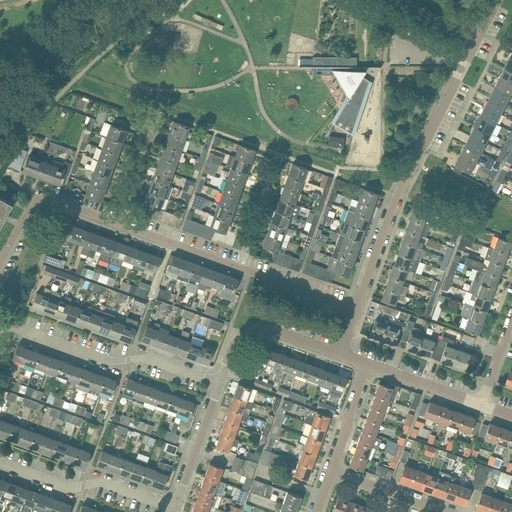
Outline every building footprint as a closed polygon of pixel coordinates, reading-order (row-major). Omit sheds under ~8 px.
[(318,42),(314,47),(322,52),(325,47),(318,42)] [(356,67),(356,58),(313,57),(313,75),(320,75),(320,74),(331,74),(331,71),(354,71),(354,67),(356,67)] [(511,70),(505,67),(500,77),(511,83),(511,70)] [(331,71),(331,74),(331,75),(337,75),(349,96),(336,118),(354,128),(368,85),(363,82),(361,85),(358,83),(364,71),(354,71),(331,71)] [(511,83),(500,77),(495,87),(511,95),(511,93),(511,83)] [(495,87),(490,97),(506,105),(511,95),(495,87)] [(490,97),(485,106),(501,114),(506,105),(490,97)] [(485,106),(480,116),(496,124),(501,114),(485,106)] [(88,123),(86,130),(90,131),(94,119),(90,118),(90,117),(87,116),(85,122),(88,123)] [(480,116),(475,126),(491,134),(496,124),(480,116)] [(184,140),(185,136),(188,127),(172,121),(171,124),(172,124),(169,133),(169,134),(184,140)] [(102,135),(106,137),(121,142),(125,133),(126,134),(127,131),(111,125),(107,124),(102,135)] [(475,126),(470,136),(486,144),(491,134),(475,126)] [(86,130),(81,143),(85,144),(90,131),(86,130)] [(168,136),(165,145),(165,146),(180,152),(184,140),(169,134),(169,133),(168,133),(167,136),(168,136)] [(208,134),(203,147),(207,148),(212,135),(208,134)] [(33,140),(34,138),(29,136),(25,146),(30,148),(33,140)] [(328,145),(328,146),(333,146),(343,148),(344,138),(329,136),(328,145)] [(470,136),(465,145),(481,153),(486,144),(470,136)] [(106,137),(102,150),(117,155),(117,154),(120,145),(122,145),(123,143),(121,142),(106,137)] [(256,151),(236,144),(234,150),(236,150),(233,157),(250,163),(250,162),(253,153),(255,154),(256,151)] [(164,148),(161,157),(160,158),(175,163),(180,152),(165,146),(165,145),(164,145),(163,147),(164,148)] [(465,145),(460,155),(476,163),(481,153),(465,145)] [(504,145),(501,151),(506,154),(509,148),(504,145)] [(203,147),(199,159),(203,160),(207,148),(203,147)] [(102,150),(98,161),(113,167),(113,165),(116,156),(118,157),(119,154),(117,154),(117,155),(102,150)] [(476,163),(460,155),(455,165),(471,173),(476,163)] [(160,159),(157,168),(156,169),(171,175),(175,163),(160,158),(161,157),(160,156),(159,159),(160,159)] [(230,168),(229,170),(245,175),(246,174),(249,165),(250,165),(251,163),(250,162),(250,163),(233,157),(229,156),(225,167),(230,168)] [(25,173),(34,176),(35,176),(40,162),(28,158),(22,173),(25,174),(25,173)] [(14,159),(9,167),(20,170),(23,163),(14,159)] [(199,159),(195,170),(199,172),(203,160),(199,159)] [(37,177),(46,180),(47,180),(54,161),(52,160),(51,166),(40,162),(35,176),(34,176),(34,177),(36,178),(37,177)] [(47,180),(46,180),(45,181),(48,182),(49,181),(58,184),(61,176),(66,178),(71,164),(65,162),(64,164),(54,161),(47,180)] [(98,161),(93,173),(108,178),(109,177),(112,168),(113,169),(114,166),(113,165),(113,167),(98,161)] [(484,167),(491,170),(494,164),(487,161),(484,167)] [(292,164),(288,176),(302,182),(307,169),(292,164)] [(504,165),(500,175),(505,178),(509,168),(504,165)] [(157,168),(155,168),(154,171),(156,171),(153,180),(152,181),(167,187),(171,175),(156,169),(157,168)] [(229,170),(225,181),(241,187),(242,185),(245,177),(246,177),(247,174),(246,174),(245,175),(229,170)] [(496,173),(491,170),(484,184),(489,186),(496,173)] [(203,172),(198,184),(202,186),(207,173),(203,172)] [(93,173),(89,185),(104,190),(105,189),(108,180),(109,180),(110,178),(109,177),(108,178),(93,173)] [(323,189),(328,191),(332,178),(328,177),(324,175),(319,187),(323,189)] [(288,176),(284,188),(298,193),(302,182),(288,176)] [(335,179),(331,192),(335,193),(339,181),(335,179)] [(152,183),(148,192),(148,193),(163,198),(163,197),(168,199),(172,188),(167,187),(152,181),(153,180),(151,180),(150,182),(152,183)] [(225,181),(221,192),(237,198),(238,197),(241,188),(242,189),(243,186),(242,185),(241,187),(225,181)] [(198,184),(194,196),(198,198),(201,191),(204,192),(206,187),(202,186),(198,184)] [(104,190),(89,185),(85,196),(100,201),(104,191),(105,192),(106,189),(105,189),(104,190)] [(184,192),(191,195),(194,186),(190,185),(187,193),(184,192)] [(284,188),(279,200),(294,205),(298,193),(284,188)] [(323,189),(319,201),(323,202),(328,191),(323,189)] [(363,189),(358,202),(373,207),(377,194),(363,189)] [(144,204),(154,208),(159,209),(163,198),(148,193),(148,192),(147,191),(146,194),(147,194),(144,204)] [(191,195),(184,192),(182,197),(185,198),(184,201),(188,202),(191,195)] [(221,192),(217,204),(233,210),(233,209),(237,200),(238,200),(239,198),(238,197),(237,198),(221,192)] [(335,193),(331,192),(328,201),(332,202),(333,201),(334,201),(336,195),(334,195),(335,193)] [(0,197),(0,225),(3,220),(4,221),(6,217),(5,216),(12,204),(0,197)] [(279,200),(275,211),(290,216),(294,205),(279,200)] [(319,201),(315,213),(319,214),(323,202),(319,201)] [(347,210),(347,211),(368,218),(373,207),(358,202),(356,207),(350,205),(348,210),(347,210)] [(217,204),(213,216),(229,222),(229,221),(233,212),(234,212),(235,209),(233,209),(233,210),(217,204)] [(326,205),(322,216),(327,217),(327,216),(333,218),(335,213),(329,211),(330,207),(326,205)] [(414,209),(410,219),(429,226),(433,214),(414,207),(414,208),(414,209)] [(150,219),(156,221),(160,210),(159,209),(154,208),(150,219)] [(156,221),(162,223),(166,212),(160,210),(156,221)] [(290,216),(275,211),(271,223),(285,228),(290,216)] [(368,218),(347,211),(343,223),(364,230),(368,218)] [(162,223),(168,225),(172,214),(166,212),(162,223)] [(312,221),(311,224),(315,225),(319,214),(315,213),(314,214),(310,212),(307,219),(312,221)] [(168,225),(173,227),(177,216),(172,214),(168,225)] [(177,216),(173,227),(179,229),(183,218),(178,216),(177,216)] [(209,227),(215,229),(225,233),(228,223),(230,224),(231,221),(229,221),(229,222),(213,216),(209,227)] [(182,230),(188,232),(192,221),(190,220),(186,219),(182,230)] [(406,231),(419,236),(425,238),(429,226),(410,219),(406,231)] [(188,232),(194,234),(198,223),(192,221),(188,232)] [(61,245),(66,247),(73,226),(62,222),(57,236),(64,238),(61,245)] [(339,234),(360,241),(364,230),(343,223),(341,222),(338,233),(339,234)] [(451,234),(452,234),(457,236),(461,224),(455,222),(451,234)] [(194,234),(199,236),(203,225),(198,223),(194,234)] [(271,223),(267,235),(281,240),(284,233),(291,236),(292,231),(285,228),(271,223)] [(311,224),(307,236),(311,237),(315,225),(311,224)] [(199,236),(205,238),(209,227),(203,225),(199,236)] [(72,241),(80,244),(85,230),(73,226),(66,247),(70,248),(72,241)] [(465,226),(461,237),(473,242),(475,236),(471,234),(473,228),(465,226)] [(205,238),(211,240),(215,229),(209,227),(205,238)] [(80,253),(87,256),(95,234),(85,230),(80,244),(83,245),(80,253)] [(406,231),(402,243),(423,250),(421,249),(423,243),(417,241),(419,236),(406,231)] [(106,238),(95,234),(87,256),(93,258),(96,250),(101,252),(106,238)] [(339,234),(335,246),(356,253),(360,241),(339,234)] [(457,236),(452,234),(450,241),(446,241),(445,245),(453,248),(457,236)] [(274,250),(281,253),(284,254),(286,248),(279,246),(281,240),(267,235),(263,246),(274,250)] [(302,247),(307,249),(311,237),(307,236),(304,243),(301,242),(300,246),(302,247)] [(473,242),(461,237),(457,249),(463,251),(465,245),(471,248),(473,242)] [(488,247),(506,254),(510,243),(511,243),(511,242),(498,237),(493,249),(488,247)] [(98,259),(110,263),(117,242),(106,238),(101,252),(98,259)] [(314,238),(310,250),(314,252),(317,244),(326,248),(328,244),(318,240),(314,238)] [(123,260),(128,246),(117,242),(110,263),(120,267),(123,260)] [(402,243),(398,254),(419,262),(423,250),(402,243)] [(123,260),(134,264),(139,250),(128,246),(123,260)] [(356,253),(335,246),(331,258),(352,265),(356,253)] [(302,247),(298,259),(303,260),(307,249),(302,247)] [(488,247),(484,259),(489,261),(502,265),(506,254),(488,247)] [(134,264),(145,268),(150,254),(139,250),(134,264)] [(270,262),(276,264),(281,253),(274,250),(270,262)] [(306,262),(313,264),(314,264),(316,258),(314,253),(314,252),(310,250),(306,262)] [(276,264),(282,266),(286,255),(284,254),(281,253),(276,264)] [(46,254),(43,262),(54,265),(58,267),(61,260),(59,259),(56,258),(46,254)] [(150,254),(145,268),(156,272),(161,258),(150,254)] [(394,266),(413,273),(415,273),(419,262),(398,254),(394,266)] [(282,266),(288,268),(292,257),(286,255),(282,266)] [(165,274),(177,279),(184,260),(172,256),(168,265),(165,274)] [(288,268),(294,270),(298,259),(292,257),(288,268)] [(330,270),(334,272),(348,276),(352,265),(331,258),(329,257),(326,264),(328,265),(327,269),(330,270)] [(444,258),(439,269),(444,271),(448,259),(444,258)] [(477,269),(498,277),(502,265),(489,261),(487,267),(482,265),(482,264),(467,258),(464,264),(477,269)] [(294,270),(299,272),(303,260),(298,259),(294,270)] [(177,279),(188,283),(195,264),(184,260),(177,279)] [(452,261),(448,272),(453,274),(457,262),(452,261)] [(302,273),(309,275),(313,264),(306,262),(302,273)] [(75,273),(80,275),(83,268),(83,267),(84,264),(82,263),(80,267),(78,266),(75,273)] [(206,268),(195,264),(188,283),(199,287),(206,268)] [(309,275),(314,277),(318,266),(314,264),(313,264),(309,275)] [(43,273),(55,277),(57,270),(46,266),(43,273)] [(314,277),(320,279),(324,268),(318,266),(314,277)] [(394,266),(390,278),(402,282),(404,278),(411,281),(413,273),(394,266)] [(91,279),(94,271),(83,268),(80,275),(91,279)] [(207,284),(212,286),(217,272),(206,268),(199,287),(198,289),(204,291),(207,284)] [(320,279),(326,281),(330,270),(327,269),(324,268),(320,279)] [(432,279),(441,283),(441,282),(440,282),(442,276),(444,271),(439,269),(437,268),(435,274),(437,275),(435,280),(432,279)] [(477,269),(473,281),(494,288),(498,277),(477,269)] [(55,277),(66,281),(68,274),(57,270),(55,277)] [(326,281),(330,283),(334,272),(330,270),(326,281)] [(91,279),(102,283),(105,275),(94,271),(91,279)] [(212,286),(222,290),(223,290),(228,276),(217,272),(212,286)] [(448,272),(444,284),(449,286),(453,274),(448,272)] [(66,281),(77,285),(80,278),(68,274),(66,281)] [(105,275),(102,283),(113,287),(115,281),(111,279),(112,278),(105,275)] [(228,276),(223,290),(221,295),(231,299),(238,280),(228,276)] [(390,278),(386,289),(404,296),(407,288),(401,285),(402,282),(390,278)] [(441,283),(432,279),(428,289),(438,292),(441,283)] [(472,293),(472,294),(489,300),(494,288),(473,281),(469,292),(472,293)] [(124,291),(135,295),(138,287),(127,283),(124,291)] [(138,287),(135,295),(146,299),(149,291),(138,287)] [(169,301),(172,293),(172,291),(173,288),(170,287),(170,288),(167,289),(166,291),(159,289),(156,296),(169,301)] [(31,307),(43,311),(50,290),(45,288),(42,295),(36,293),(31,307)] [(404,296),(386,289),(382,300),(381,299),(381,300),(394,305),(396,299),(402,301),(404,296)] [(43,311),(54,315),(59,301),(58,301),(60,295),(56,294),(56,292),(55,291),(50,290),(43,311)] [(430,296),(427,304),(432,305),(436,294),(428,291),(426,295),(430,296)] [(131,305),(131,306),(134,298),(123,294),(120,301),(131,305)] [(465,304),(464,304),(485,312),(489,300),(472,294),(470,299),(471,300),(469,305),(465,304)] [(440,295),(436,307),(441,309),(445,297),(440,295)] [(191,309),(194,301),(195,297),(192,296),(190,300),(188,299),(185,307),(191,309)] [(54,315),(65,319),(70,305),(69,305),(71,298),(66,297),(64,303),(59,301),(54,315)] [(134,298),(131,306),(142,309),(145,302),(134,298)] [(153,307),(165,311),(168,304),(156,299),(153,307)] [(202,312),(213,316),(216,309),(215,309),(216,304),(214,303),(210,305),(210,307),(204,305),(202,312)] [(432,305),(427,304),(423,316),(428,317),(432,305)] [(460,315),(468,318),(481,323),(485,312),(464,304),(460,315)] [(65,319),(75,323),(80,309),(70,305),(65,319)] [(379,310),(390,315),(391,313),(392,309),(381,305),(379,310)] [(75,323),(86,327),(93,308),(87,306),(86,311),(80,309),(75,323)] [(441,309),(436,307),(431,319),(436,321),(441,309)] [(86,327),(97,331),(104,312),(93,308),(86,327)] [(182,317),(187,319),(190,312),(184,310),(182,317)] [(97,331),(108,335),(113,321),(114,316),(104,312),(97,331)] [(124,325),(119,339),(130,343),(138,321),(127,317),(124,325)] [(481,323),(468,318),(464,330),(478,335),(478,334),(477,334),(481,323)] [(212,320),(209,327),(219,331),(222,323),(212,320)] [(369,335),(381,340),(387,325),(375,320),(369,335)] [(405,348),(417,352),(422,337),(416,335),(418,329),(413,327),(414,322),(408,320),(406,327),(401,339),(407,341),(405,348)] [(108,335),(119,339),(124,325),(113,321),(108,335)] [(396,337),(401,339),(406,327),(388,321),(387,325),(381,340),(393,344),(396,337)] [(141,340),(153,344),(158,331),(160,324),(155,323),(153,329),(146,326),(141,340)] [(153,344),(164,348),(169,335),(158,331),(153,344)] [(175,353),(186,356),(191,343),(186,341),(189,333),(183,331),(180,339),(175,353)] [(461,340),(473,344),(475,338),(463,334),(461,340)] [(180,339),(169,335),(164,348),(175,353),(180,339)] [(431,350),(437,352),(442,336),(439,335),(438,339),(435,338),(434,341),(422,337),(417,352),(429,357),(431,350)] [(440,361),(453,365),(458,350),(451,348),(454,341),(442,336),(437,352),(443,354),(440,361)] [(186,356),(197,360),(202,347),(191,343),(186,356)] [(12,359),(23,363),(28,349),(17,345),(12,359)] [(202,347),(197,360),(207,364),(212,350),(202,347)] [(23,363),(34,367),(39,353),(28,349),(23,363)] [(271,372),(272,368),(278,353),(266,349),(259,368),(271,372)] [(458,350),(453,365),(464,369),(469,354),(458,350)] [(34,367),(45,371),(50,357),(39,353),(34,367)] [(283,370),(284,370),(289,358),(278,353),(272,368),(282,372),(283,370)] [(45,371),(56,375),(61,361),(50,357),(45,371)] [(284,370),(296,374),(301,362),(289,358),(284,370)] [(55,378),(66,383),(67,379),(72,365),(61,361),(56,375),(55,378)] [(296,374),(307,378),(312,366),(301,362),(296,374)] [(67,379),(78,383),(83,369),(72,365),(67,379)] [(307,378),(319,383),(323,370),(312,366),(307,378)] [(87,392),(94,373),(83,369),(78,383),(76,388),(87,392)] [(318,386),(329,390),(335,374),(323,370),(319,383),(318,386)] [(94,373),(87,392),(98,396),(98,395),(99,395),(100,391),(105,377),(94,373)] [(335,374),(329,390),(328,393),(340,397),(347,379),(335,374)] [(116,381),(105,377),(100,391),(111,395),(116,381)] [(123,393),(134,397),(139,383),(127,379),(123,393)] [(253,384),(265,388),(267,383),(255,379),(253,384)] [(293,399),(299,401),(301,396),(296,394),(301,382),(295,380),(291,392),(290,391),(288,397),(292,398),(294,393),(296,393),(293,399)] [(375,395),(388,400),(393,402),(399,387),(387,382),(386,386),(379,383),(375,395)] [(16,383),(14,390),(18,392),(18,391),(25,394),(27,389),(20,387),(21,384),(18,383),(16,383)] [(134,397),(145,401),(150,387),(139,383),(134,397)] [(238,383),(233,396),(247,401),(251,388),(238,383)] [(145,401),(156,405),(161,391),(150,387),(145,401)] [(276,393),(288,397),(290,391),(278,387),(276,393)] [(156,405),(167,409),(172,395),(161,391),(156,405)] [(46,402),(57,406),(60,398),(56,397),(57,394),(50,392),(46,402)] [(12,393),(10,400),(14,402),(15,399),(22,402),(23,398),(17,396),(17,395),(12,393)] [(415,393),(409,408),(415,410),(421,395),(415,393)] [(167,409),(178,412),(178,413),(183,399),(172,395),(167,409)] [(375,395),(370,407),(384,412),(388,400),(375,395)] [(233,396),(228,409),(247,416),(252,403),(247,401),(233,396)] [(22,405),(32,408),(34,401),(25,398),(22,405)] [(194,403),(183,399),(178,413),(189,416),(194,403)] [(283,399),(279,412),(284,414),(288,401),(283,399)] [(324,404),(322,410),(334,414),(336,408),(328,405),(329,401),(326,400),(324,404)] [(270,409),(276,411),(278,404),(273,402),(270,409)] [(418,415),(435,421),(440,406),(429,402),(428,404),(422,402),(418,415)] [(446,425),(447,425),(452,410),(440,406),(435,421),(436,421),(436,423),(441,425),(441,423),(442,424),(442,425),(445,426),(446,425)] [(370,407),(366,419),(380,424),(384,412),(370,407)] [(56,409),(53,417),(54,417),(51,424),(53,424),(56,418),(58,418),(61,411),(56,409)] [(228,409),(224,422),(237,427),(240,420),(245,422),(247,416),(228,409)] [(447,425),(458,429),(463,414),(452,410),(447,425)] [(279,412),(274,426),(283,429),(283,428),(280,427),(284,414),(279,412)] [(304,421),(312,424),(325,429),(330,416),(316,412),(314,417),(306,415),(304,421)] [(70,423),(75,425),(78,417),(67,413),(64,421),(70,423)] [(96,420),(101,422),(104,415),(99,413),(96,420)] [(408,413),(405,420),(411,422),(413,415),(408,413)] [(268,414),(265,423),(271,425),(274,416),(268,414)] [(463,414),(458,429),(475,435),(480,423),(474,421),(475,418),(463,414)] [(366,419),(362,431),(375,436),(380,424),(366,419)] [(411,422),(405,420),(401,431),(407,433),(411,422)] [(0,427),(0,435),(8,439),(13,426),(2,422),(0,427)] [(163,438),(168,440),(174,422),(170,432),(165,431),(163,438)] [(174,422),(168,440),(176,442),(178,435),(175,434),(179,424),(174,422)] [(237,427),(224,422),(219,435),(233,439),(237,427)] [(262,435),(261,435),(266,437),(271,425),(265,423),(261,434),(262,435)] [(478,436),(495,442),(500,428),(489,423),(488,426),(482,424),(478,436)] [(312,424),(307,437),(320,442),(325,429),(312,424)] [(8,439),(19,443),(24,430),(13,426),(8,439)] [(274,426),(269,438),(275,440),(275,439),(278,440),(283,429),(274,426)] [(123,427),(120,435),(115,447),(119,449),(127,429),(123,427)] [(495,442),(507,446),(511,431),(500,428),(495,442)] [(19,443),(30,447),(35,434),(24,430),(19,443)] [(362,431),(357,443),(371,448),(375,436),(362,431)] [(30,447),(41,451),(46,438),(35,434),(30,447)] [(145,435),(142,442),(146,444),(153,446),(155,439),(149,437),(149,436),(145,435)] [(215,447),(228,452),(231,445),(236,447),(239,441),(233,439),(219,435),(215,447)] [(266,437),(261,435),(260,440),(259,439),(258,443),(255,442),(254,446),(262,449),(266,437)] [(303,449),(303,450),(316,455),(320,442),(307,437),(304,444),(298,442),(296,447),(303,449)] [(41,451),(52,455),(57,442),(46,438),(41,451)] [(387,453),(392,455),(398,457),(402,445),(397,443),(391,441),(387,453)] [(448,441),(445,449),(450,451),(453,442),(448,441)] [(52,455),(63,459),(68,446),(57,442),(52,455)] [(167,443),(164,450),(175,454),(177,447),(167,443)] [(357,443),(353,454),(367,459),(371,448),(357,443)] [(424,454),(432,457),(435,448),(427,445),(424,454)] [(63,459),(74,463),(79,450),(68,446),(63,459)] [(79,450),(74,463),(85,467),(90,454),(79,450)] [(260,463),(271,467),(276,454),(265,450),(260,463)] [(303,450),(298,463),(311,467),(314,460),(316,461),(317,456),(316,455),(303,450)] [(399,462),(405,464),(409,452),(403,450),(399,462)] [(96,465),(107,469),(112,455),(101,451),(96,465)] [(245,458),(257,462),(260,454),(255,452),(254,454),(248,452),(245,458)] [(445,456),(456,460),(458,456),(447,452),(445,456)] [(367,459),(353,454),(349,466),(362,471),(366,461),(367,459)] [(107,469),(118,473),(123,459),(112,455),(107,469)] [(398,457),(392,455),(388,466),(394,468),(398,457)] [(231,469),(238,472),(243,459),(235,457),(231,469)] [(129,477),(140,481),(145,467),(147,462),(136,458),(134,463),(129,477)] [(118,473),(129,477),(134,463),(123,459),(118,473)] [(247,460),(245,466),(255,469),(257,464),(247,460)] [(156,471),(151,485),(162,489),(167,475),(162,473),(165,464),(159,462),(156,471)] [(209,463),(205,476),(218,481),(223,468),(209,463)] [(311,467),(298,463),(294,475),(307,480),(311,467)] [(470,487),(477,489),(485,466),(477,463),(472,475),(474,476),(470,487)] [(245,466),(243,470),(253,474),(255,469),(245,466)] [(374,475),(389,480),(393,471),(378,466),(374,475)] [(398,482),(410,486),(415,471),(404,466),(398,482)] [(485,466),(477,489),(482,491),(490,468),(485,466)] [(140,481),(151,485),(156,471),(145,467),(140,481)] [(243,470),(241,475),(251,479),(253,474),(243,470)] [(410,486),(421,490),(426,474),(415,471),(410,486)] [(432,494),(443,498),(448,482),(444,481),(446,474),(439,471),(437,478),(432,494)] [(421,490),(432,494),(437,478),(426,474),(421,490)] [(244,482),(242,489),(247,491),(251,479),(241,475),(240,480),(244,482)] [(205,476),(200,488),(221,496),(226,483),(218,481),(205,476)] [(443,498),(454,502),(459,486),(453,484),(455,478),(450,476),(448,482),(443,498)] [(250,492),(256,494),(260,482),(254,480),(250,492)] [(6,497),(11,499),(16,485),(5,481),(0,495),(0,503),(3,504),(6,497)] [(260,482),(256,494),(262,496),(263,492),(267,494),(270,486),(260,482)] [(19,510),(27,489),(16,485),(11,499),(17,501),(15,507),(20,509),(19,510)] [(459,486),(454,502),(465,506),(470,490),(459,486)] [(196,501),(209,506),(213,508),(218,495),(221,496),(200,488),(196,501)] [(243,503),(247,491),(242,489),(239,488),(235,501),(237,502),(243,503)] [(25,511),(28,505),(33,507),(38,493),(27,489),(19,510),(23,511),(25,511)] [(287,492),(283,504),(296,509),(301,497),(287,492)] [(33,507),(44,511),(49,497),(38,493),(33,507)] [(475,509),(482,511),(487,511),(492,498),(480,494),(475,509)] [(503,502),(499,511),(511,511),(511,498),(505,496),(503,502)] [(44,511),(46,511),(56,511),(60,501),(49,497),(44,511)] [(345,511),(349,502),(338,497),(332,511),(345,511)] [(492,498),(487,511),(499,511),(503,502),(492,498)] [(60,501),(56,511),(68,511),(71,505),(60,501)] [(196,501),(191,511),(206,511),(209,506),(196,501)] [(281,509),(279,511),(295,511),(296,509),(283,504),(276,502),(274,507),(281,509)] [(349,502),(345,511),(357,511),(360,505),(349,502)]
